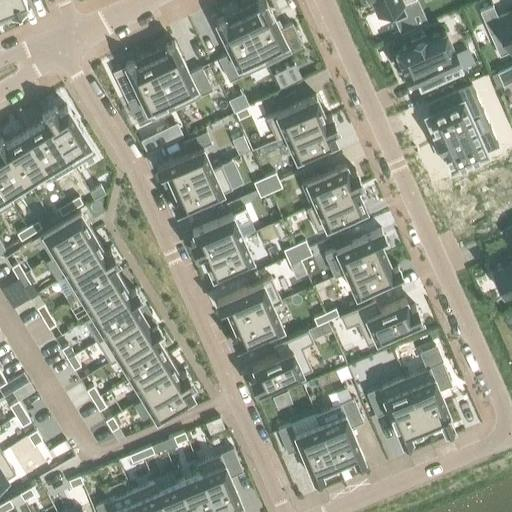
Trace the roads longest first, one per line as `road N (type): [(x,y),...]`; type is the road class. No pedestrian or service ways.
road 1 (residential): [(292,511),(82,37)]
road 2 (residential): [(511,417),(322,0)]
road 3 (residential): [(511,433),(326,511)]
